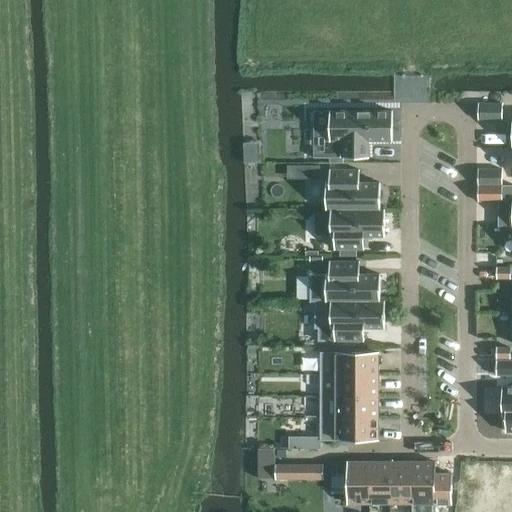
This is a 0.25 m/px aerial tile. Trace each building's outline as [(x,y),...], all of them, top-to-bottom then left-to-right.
[(503,104),(479,104),(479,120),(503,120),(503,104)] [(369,158),(369,141),(393,141),(393,111),(331,111),(331,141),(344,141),(344,158),(369,158)] [(290,164),(290,177),(327,177),(327,163),(290,164)] [(479,169),(479,185),(503,185),(503,169),(479,169)] [(327,210),(332,210),(381,210),(381,183),(360,182),(360,170),(331,170),(331,183),(327,183),(327,210)] [(503,201),(503,185),(479,185),(479,201),(503,201)] [(385,210),(381,210),(332,210),(332,236),(335,236),(335,249),(365,249),(365,236),(386,236),(385,210)] [(311,302),(316,302),(381,301),(381,274),(360,274),(360,262),(331,262),(331,274),(311,274),(311,302)] [(497,278),(511,278),(511,268),(497,268),(497,278)] [(386,301),(381,301),(316,302),(316,328),(319,328),(319,341),(365,341),(365,328),(386,328),(386,301)] [(511,358),(511,348),(497,348),(497,358),(511,358)] [(321,352),(321,374),(379,374),(379,352),(321,352)] [(511,360),(497,361),(497,375),(511,374),(511,360)] [(379,396),(379,374),(321,374),(321,396),(379,396)] [(511,387),(504,387),(503,417),(507,417),(506,432),(511,432),(511,387)] [(379,418),(379,396),(321,396),(321,417),(379,418)] [(379,440),(379,418),(321,417),(321,440),(379,440)] [(371,503),(371,461),(348,461),(348,474),(332,474),(332,494),(348,494),(348,504),(371,503)] [(392,503),(392,461),(371,461),(371,503),(392,503)] [(414,503),(414,461),(392,461),(392,503),(413,503),(414,503)] [(436,511),(436,462),(414,461),(414,503),(413,503),(413,511),(436,511)]
